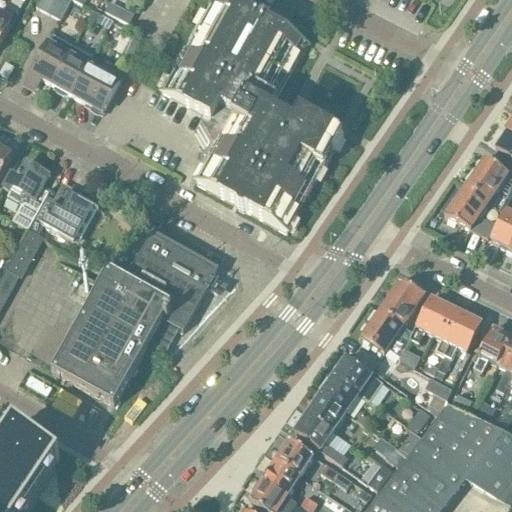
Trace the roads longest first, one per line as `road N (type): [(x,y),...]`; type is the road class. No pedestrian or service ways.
road 1 (secondary): [(140,511),(372,236)]
road 2 (residential): [(314,278),(0,104)]
road 3 (secondary): [(314,278),(137,481)]
road 4 (secondary): [(457,74),(314,278)]
road 5 (secondary): [(372,236),(511,31)]
road 6 (residential): [(0,397),(137,481)]
road 7 (residential): [(457,74),(315,0)]
road 8 (residential): [(372,236),(511,306)]
